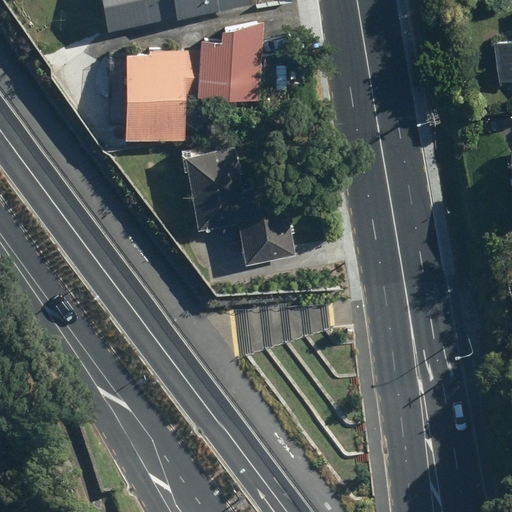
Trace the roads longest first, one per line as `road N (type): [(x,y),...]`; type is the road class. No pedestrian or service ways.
road 1 (tertiary): [(357,0),(407,318)]
road 2 (primary): [(33,276),(219,511)]
road 3 (primary): [(164,511),(33,276)]
road 4 (tertiary): [(407,318),(445,421),(466,511)]
road 5 (tertiary): [(416,511),(403,415),(407,318)]
